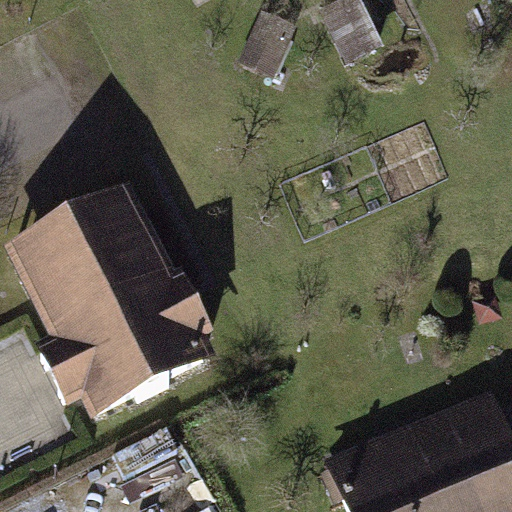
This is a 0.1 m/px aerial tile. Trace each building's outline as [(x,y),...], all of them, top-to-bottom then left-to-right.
[(370,2),(331,19),(356,75),(395,58),(370,2)] [(302,37),(263,23),(246,71),(285,85),(302,37)] [(42,238),(10,255),(56,345),(39,354),(65,404),(82,395),(90,413),(132,391),(136,399),(171,381),(168,373),(208,353),(198,332),(208,327),(184,280),(172,286),(126,197),(93,214),(88,204),(38,229),(42,238)] [(511,511),(511,436),(497,402),(415,437),(447,511),(511,511)] [(447,511),(415,438),(333,474),(349,511),(447,511)]
